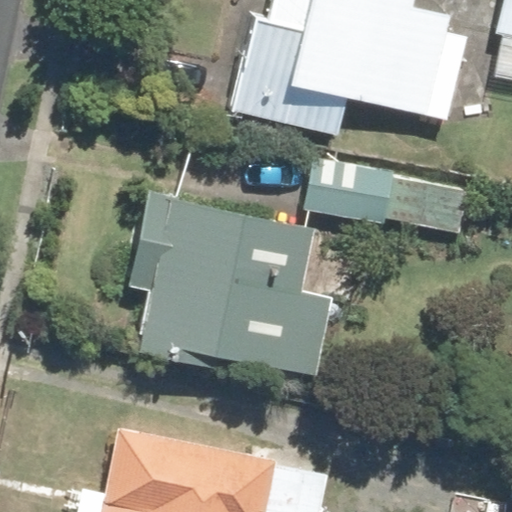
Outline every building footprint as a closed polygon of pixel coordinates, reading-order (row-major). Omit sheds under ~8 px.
[(331,87),(352,91),(437,119),(471,18),(417,0),(266,0),(264,12),(262,12),(238,109),(320,130),(331,87)] [(511,0),(489,0),(486,20),(511,24),(511,0)] [(303,163),(296,202),(465,231),(471,192),(303,163)] [(340,236),(166,193),(128,346),(302,389),(340,236)] [(99,411),(77,511),(229,511),(245,443),(99,411)]
